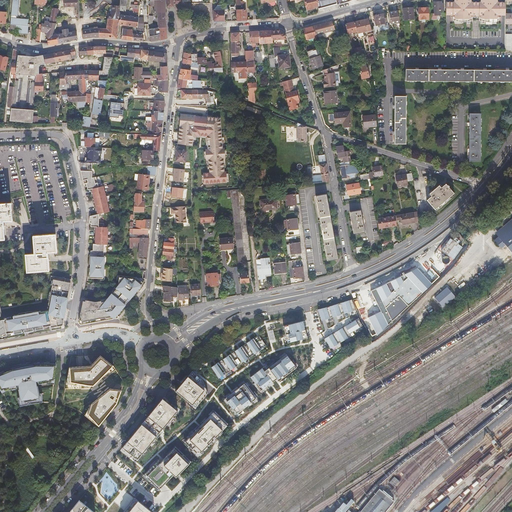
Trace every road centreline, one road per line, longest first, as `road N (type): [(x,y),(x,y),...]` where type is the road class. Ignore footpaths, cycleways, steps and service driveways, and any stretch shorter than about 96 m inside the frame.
road 1 (tertiary): [(174,354),(225,316),(373,274),(422,247),(486,192)]
road 2 (residential): [(181,37),(148,282),(150,337)]
road 3 (unclassified): [(0,136),(54,134),(66,143),(83,213),(69,339)]
road 4 (tertiary): [(353,275),(230,303),(162,338)]
road 5 (residential): [(181,37),(38,50),(0,36)]
road 6 (tertiary): [(141,366),(122,415),(42,511)]
road 7 (tertiary): [(56,511),(161,372)]
road 8 (residential): [(480,186),(322,130)]
road 9 (tertiary): [(480,186),(407,247),(353,275)]
road 10 (residential): [(353,275),(322,130)]
